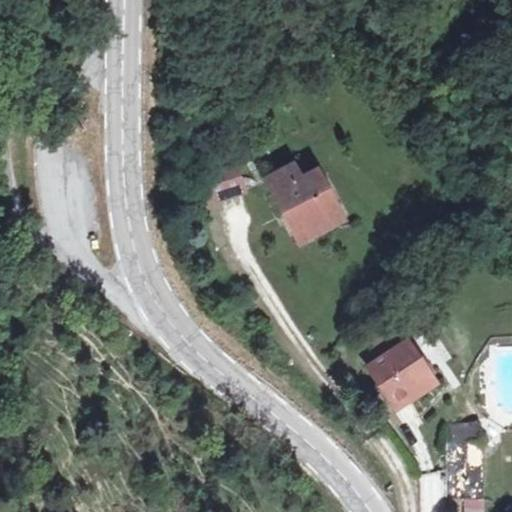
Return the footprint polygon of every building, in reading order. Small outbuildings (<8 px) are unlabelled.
[(221,200),(252,191),(242,158),(211,168),(221,200)] [(271,178),(280,191),(308,174),(302,161),(271,178)] [(323,167),(308,174),(280,191),(307,235),(346,213),(328,185),(331,180),(323,167)] [(371,359),(393,394),(410,383),(415,392),(438,378),(411,336),(438,318),(427,302),(374,335),(383,351),(371,359)] [(398,403),(415,392),(410,383),(393,394),(398,403)] [(485,499),(487,451),(480,439),(468,439),(466,499),(485,499)]
